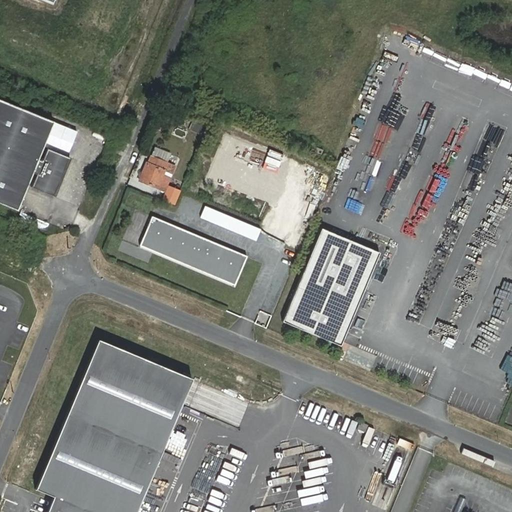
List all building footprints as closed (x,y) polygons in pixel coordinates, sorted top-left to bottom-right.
[(38,159),(53,122),(0,99),(0,203),(17,210),(32,172),(36,174),(30,186),(54,196),(70,157),(46,148),(41,160),(38,159)] [(273,177),(282,155),(269,150),(260,171),(273,177)] [(147,162),(139,180),(159,188),(167,171),(147,162)] [(254,240),(259,228),(203,206),(198,218),(254,240)] [(123,239),(138,245),(149,215),(134,209),(123,239)] [(24,213),(22,218),(47,230),(49,225),(24,213)] [(246,255),(152,216),(140,246),(234,285),(246,255)] [(380,251),(322,227),(283,321),(341,346),(380,251)] [(265,325),(270,317),(263,312),(258,321),(265,325)] [(49,497),(43,511),(132,511),(188,377),(93,339),(31,490),(49,497)] [(360,431),(364,424),(355,420),(351,427),(360,431)]
